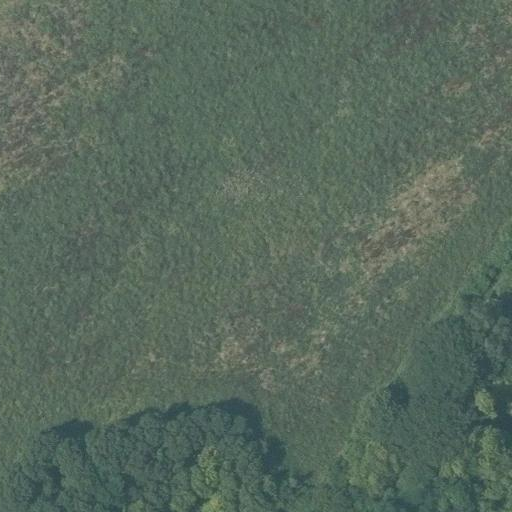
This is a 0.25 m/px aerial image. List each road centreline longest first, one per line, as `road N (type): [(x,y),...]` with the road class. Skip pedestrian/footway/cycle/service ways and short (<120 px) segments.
road 1 (track): [(416,511),(415,460),(439,382),(467,319),(511,266)]
road 2 (track): [(439,382),(376,511)]
